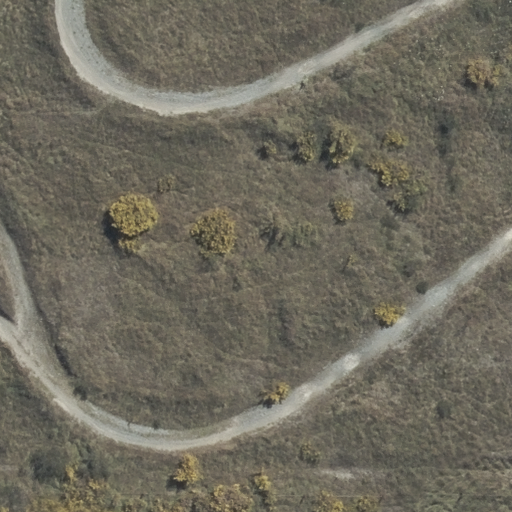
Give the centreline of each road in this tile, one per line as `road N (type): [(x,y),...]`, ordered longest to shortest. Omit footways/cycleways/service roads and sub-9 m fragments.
road 1 (track): [(0,222),(32,319),(34,351),(73,396),(128,429),(182,438),(267,416),(375,347),(511,233)]
road 2 (track): [(437,0),(343,57),(235,98),(194,102),(146,97),(92,67),(71,0)]
